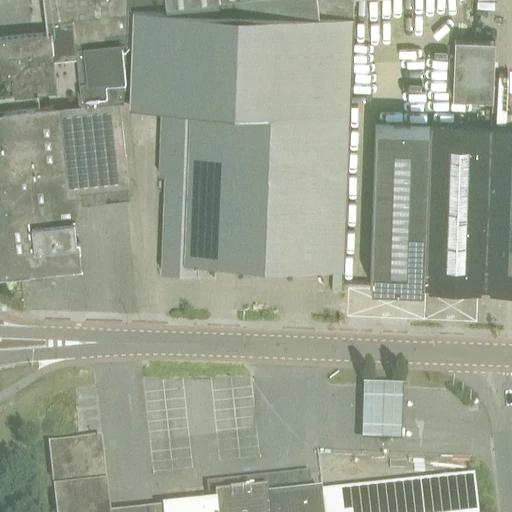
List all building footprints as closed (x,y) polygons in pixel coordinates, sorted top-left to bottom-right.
[(0,278),(83,269),(80,242),(77,242),(75,223),(78,222),(85,221),(83,203),(131,198),(120,99),(124,99),(122,2),(128,2),(141,0),(44,0),(49,31),(21,34),(0,36),(0,55),(2,55),(4,77),(13,76),(14,96),(49,93),(47,72),(44,72),(43,58),(54,57),(55,59),(77,57),(81,104),(0,112),(0,278)] [(166,6),(354,15),(354,0),(165,0),(166,1),(166,6)] [(354,15),(166,6),(134,7),(130,104),(168,105),(167,144),(173,144),(172,158),(177,158),(176,189),(165,189),(162,270),(198,271),(199,260),(345,265),(354,15)] [(494,40),(455,39),(452,98),(492,99),(494,40)] [(425,284),(430,123),(430,122),(375,121),(370,283),(425,284)] [(511,125),(430,123),(425,284),(511,286),(511,125)] [(324,511),(322,496),(312,497),(310,474),(214,485),(216,507),(172,511),(110,511),(103,439),(82,442),(49,445),(56,511),(324,511)]
